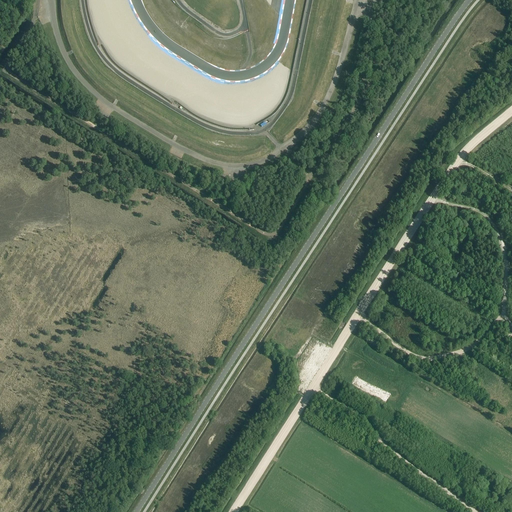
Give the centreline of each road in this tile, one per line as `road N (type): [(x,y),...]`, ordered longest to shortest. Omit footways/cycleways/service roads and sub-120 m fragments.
road 1 (track): [(36,0),(9,70),(268,234),(282,225),(420,0)]
road 2 (tertiary): [(136,511),(469,0)]
road 3 (track): [(234,511),(459,157),(511,110)]
road 4 (track): [(433,198),(491,220),(506,276),(501,317),(467,348),(425,359),(359,312)]
road 5 (track): [(475,511),(391,450),(356,411),(312,388)]
